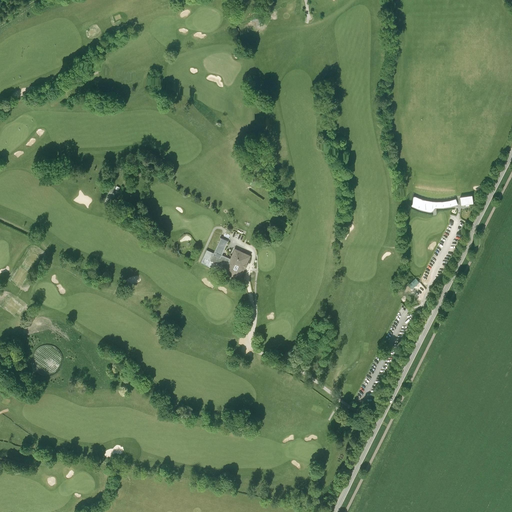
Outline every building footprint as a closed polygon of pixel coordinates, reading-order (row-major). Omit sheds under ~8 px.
[(259,36),(253,23),(242,28),(247,40),(259,36)] [(253,172),(252,181),(264,182),(265,173),(253,172)] [(460,198),(461,206),(473,204),(472,196),(460,198)] [(413,197),(411,200),(418,202),(425,205),(432,206),(432,205),(436,205),(436,206),(444,206),(450,205),(457,203),(456,199),(454,200),(447,201),(438,202),(435,202),(432,202),(428,201),(424,200),(420,199),(416,198),(413,197)] [(221,231),(211,253),(227,260),(230,252),(221,248),(228,234),(221,231)] [(227,260),(224,266),(239,273),(250,249),(235,242),(230,252),(227,260)] [(415,273),(408,279),(419,290),(426,284),(415,273)]
